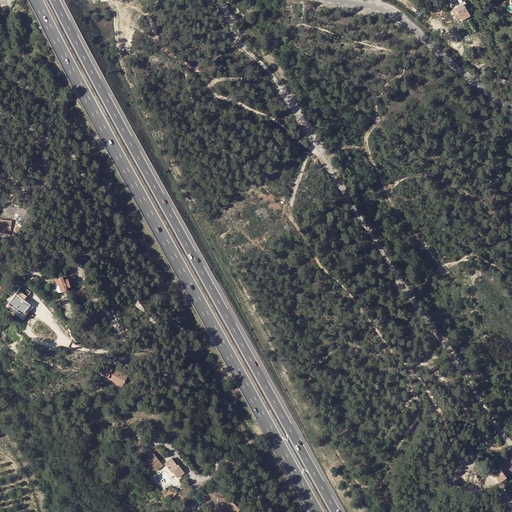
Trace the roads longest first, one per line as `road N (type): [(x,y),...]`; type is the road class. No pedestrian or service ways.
road 1 (motorway): [(31,0),(313,511)]
road 2 (motorway): [(338,511),(59,0)]
road 3 (track): [(511,443),(265,66),(235,37),(222,0)]
road 4 (unclassified): [(262,511),(249,475),(209,451),(163,338),(130,295),(103,215),(70,155),(0,111)]
road 5 (tertiary): [(338,0),(400,18),(474,82)]
road 6 (track): [(412,296),(433,271),(465,258),(487,262),(511,284)]
